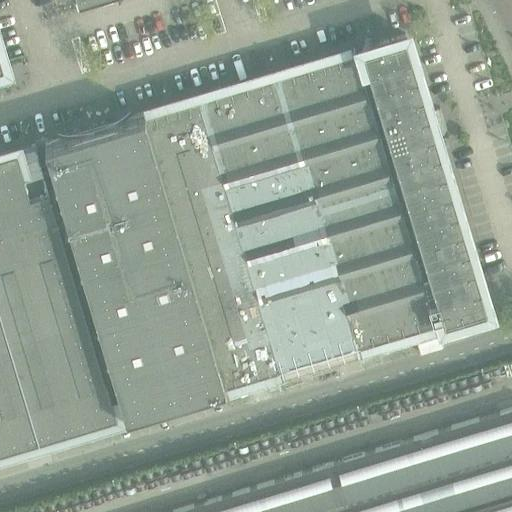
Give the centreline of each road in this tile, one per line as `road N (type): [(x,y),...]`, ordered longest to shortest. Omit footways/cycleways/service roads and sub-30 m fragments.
road 1 (tertiary): [(0,495),(511,344)]
road 2 (unclassified): [(49,101),(390,0)]
